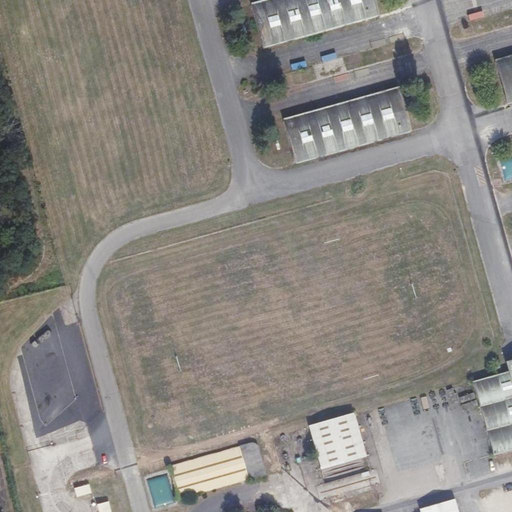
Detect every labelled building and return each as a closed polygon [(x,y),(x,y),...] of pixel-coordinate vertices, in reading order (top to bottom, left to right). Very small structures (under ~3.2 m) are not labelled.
[(263,49),(302,37),(378,16),(373,0),(268,0),(251,5),(263,49)] [(506,105),(511,103),(511,56),(494,61),(506,105)] [(293,165),(322,156),(410,131),(399,88),(315,111),(284,120),(293,165)] [(511,359),(505,361),(508,371),(472,381),(493,456),(511,450),(511,359)] [(353,411),(308,424),(322,468),(366,455),(353,411)] [(256,438),(238,443),(249,482),(268,476),(256,438)] [(235,442),(170,463),(181,496),(246,476),(235,442)] [(91,495),(88,483),(74,486),(77,498),(91,495)] [(422,511),(459,511),(456,497),(421,507),(422,511)] [(110,511),(108,501),(96,503),(98,511),(110,511)]
